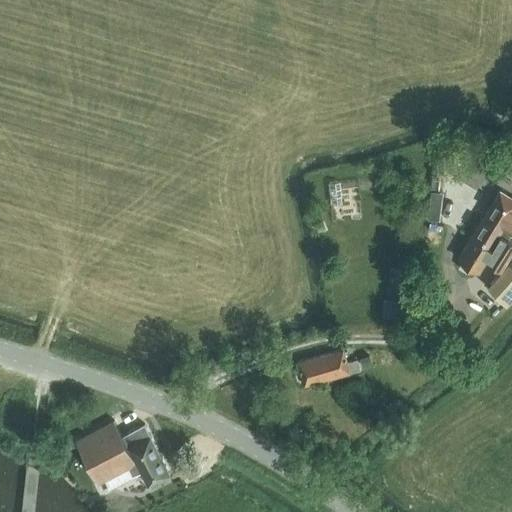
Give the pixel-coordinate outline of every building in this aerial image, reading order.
[(511,196),(501,189),(473,236),(493,248),(501,235),(509,240),(511,235),(511,234),(511,196)] [(441,211),(429,209),(428,219),(440,221),(441,211)] [(459,259),(480,272),(487,260),(494,264),(509,240),(501,235),(493,248),(473,236),(459,259)] [(511,261),(490,286),(508,303),(511,298),(511,261)] [(411,302),(384,298),(382,316),(408,320),(411,302)] [(299,362),(306,386),(361,370),(358,359),(348,362),(344,349),(299,362)] [(364,366),(373,363),(371,356),(362,359),(364,366)] [(115,420),(76,439),(99,483),(130,467),(134,475),(142,472),(149,485),(171,474),(145,424),(123,435),(115,420)]
